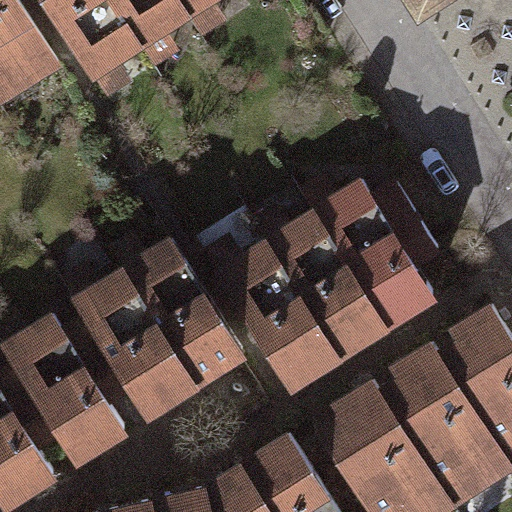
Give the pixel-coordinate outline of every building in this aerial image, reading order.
[(0,0),(0,105),(0,107),(62,66),(18,0),(0,0)] [(35,0),(103,104),(137,83),(124,63),(146,49),(156,65),(178,51),(167,34),(192,18),(203,36),(222,23),(211,6),(220,0),(35,0)] [(387,0),(401,24),(442,0),(387,0)] [(354,173),(210,269),(290,388),(432,293),(414,267),(437,251),(385,175),(365,189),(354,173)] [(0,495),(4,502),(50,473),(33,448),(51,436),(68,462),(125,426),(108,400),(123,390),(140,416),(242,351),(167,235),(68,298),(78,313),(62,323),(53,310),(0,343),(0,347),(8,360),(0,365),(0,495)] [(367,511),(452,511),(511,474),(511,338),(485,297),(444,323),(453,337),(437,348),(429,336),(388,362),(396,375),(375,389),(367,377),(326,403),(334,414),(313,427),(367,511)] [(340,511),(282,427),(203,481),(71,511),(340,511)]
